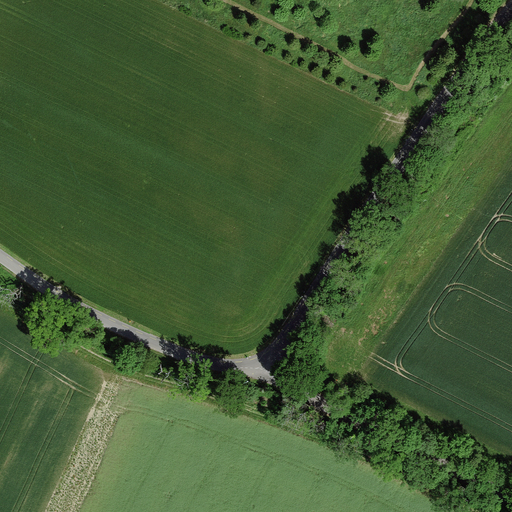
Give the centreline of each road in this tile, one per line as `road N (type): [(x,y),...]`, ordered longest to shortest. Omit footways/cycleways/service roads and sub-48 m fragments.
road 1 (unclassified): [(260,361),(296,326),(459,79),(511,13)]
road 2 (unclassified): [(511,498),(290,386),(260,361)]
road 3 (unclassified): [(260,361),(221,365),(176,352),(100,319),(0,257)]
